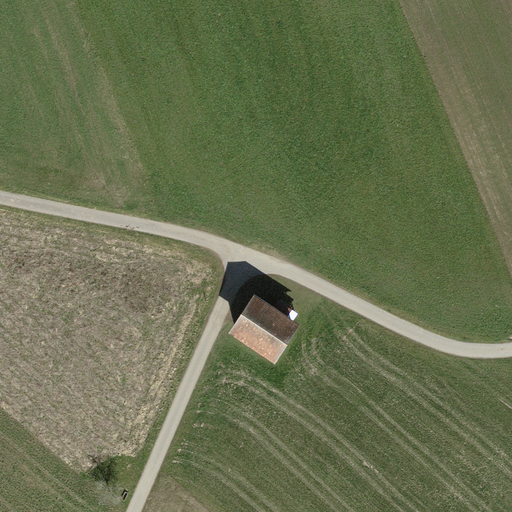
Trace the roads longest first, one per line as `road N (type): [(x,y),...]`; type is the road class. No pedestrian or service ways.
road 1 (track): [(0,190),(246,253),(426,336),(511,350)]
road 2 (track): [(134,511),(246,253)]
